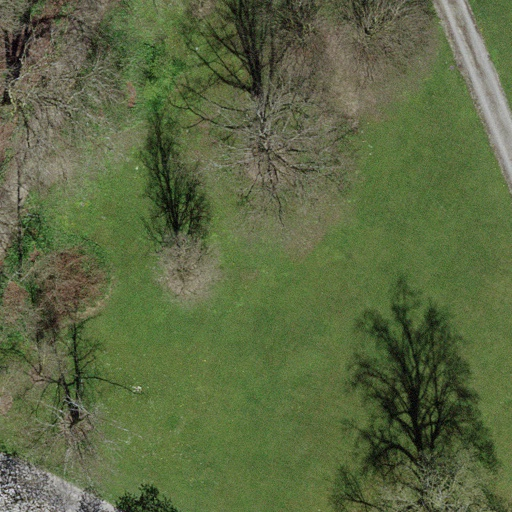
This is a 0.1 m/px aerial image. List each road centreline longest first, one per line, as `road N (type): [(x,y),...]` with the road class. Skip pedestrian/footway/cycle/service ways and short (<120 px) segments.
road 1 (track): [(109,0),(0,269)]
road 2 (track): [(511,131),(459,0)]
